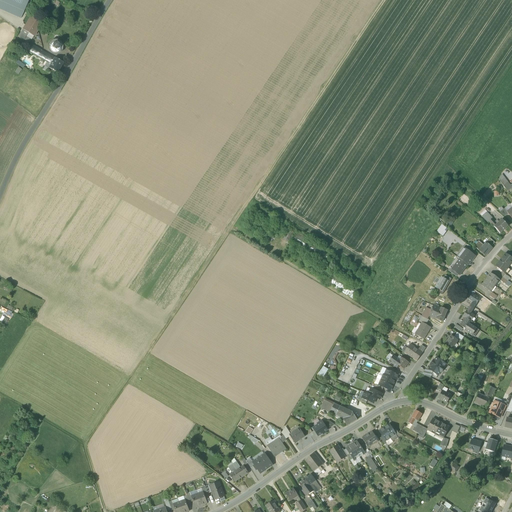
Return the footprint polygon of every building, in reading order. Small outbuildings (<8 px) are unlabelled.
[(28,0),(0,0),(0,8),(20,17),(28,0)] [(23,30),(34,37),(42,24),(31,17),(23,30)] [(34,37),(23,30),(21,33),(26,37),(31,40),(34,37)] [(58,53),(60,52),(62,49),(62,47),(60,44),(58,42),(55,42),(53,43),(51,45),(50,48),(50,50),(52,53),(55,54),(58,53)] [(50,64),(51,64),(54,58),(37,48),(38,46),(33,44),(29,52),(50,64)] [(48,68),(57,73),(63,63),(54,58),(51,64),(50,64),(49,65),(50,65),(48,68)] [(481,216),(487,223),(489,222),(492,219),(486,212),(481,216)] [(502,220),(497,224),(494,227),(500,234),(508,226),(502,220)] [(436,232),(442,236),(446,232),(444,231),(446,229),(441,225),(436,232)] [(290,228),(285,235),(284,237),(283,239),(288,242),(295,231),(290,228)] [(489,238),(486,242),(492,247),(495,243),(489,238)] [(486,242),(482,247),(479,250),(479,251),(485,256),(493,248),(492,247),(486,242)] [(464,248),(457,257),(459,258),(466,249),(464,248)] [(457,257),(460,259),(468,265),(471,261),(472,261),(473,259),(473,258),(475,256),(466,249),(459,258),(457,257)] [(326,264),(361,285),(368,274),(333,253),(326,264)] [(495,267),(503,273),(511,262),(511,258),(506,254),(495,267)] [(467,266),(468,265),(460,259),(452,270),(458,274),(460,276),(460,275),(463,271),(462,271),(467,265),(467,266)] [(318,278),(353,299),(360,287),(325,267),(318,278)] [(448,271),(456,277),(458,274),(452,270),(450,268),(448,271)] [(491,274),(486,280),(495,286),(499,280),(491,274)] [(436,292),(442,295),(451,279),(445,276),(444,278),(441,277),(435,287),(437,289),(436,292)] [(490,292),(495,286),(486,280),(482,286),(490,292)] [(473,303),(471,306),(474,307),(480,298),(476,296),(472,293),(468,299),(473,303)] [(434,306),(431,311),(429,316),(436,319),(440,309),(434,306)] [(436,319),(443,322),(448,310),(441,307),(440,309),(436,319)] [(427,319),(429,316),(431,311),(425,308),(422,316),(427,319)] [(463,316),(465,318),(471,321),(474,316),(471,313),(473,310),(470,308),(468,311),(467,311),(463,316)] [(477,315),(486,320),(488,318),(478,312),(477,315)] [(423,323),(426,325),(429,320),(427,319),(422,316),(419,321),(422,323),(423,323)] [(469,324),(471,321),(465,318),(460,325),(466,329),(465,330),(472,335),(477,328),(473,326),(469,324)] [(415,334),(424,339),(430,328),(426,325),(423,323),(419,330),(418,329),(415,334)] [(445,344),(452,348),(456,344),(458,340),(451,336),(448,340),(445,344)] [(404,353),(412,358),(417,349),(410,344),(407,348),(404,353)] [(418,350),(417,349),(412,358),(417,361),(422,353),(418,350)] [(398,367),(399,366),(397,365),(400,361),(399,360),(400,360),(397,358),(393,355),(389,362),(394,366),(395,365),(398,367)] [(401,358),(400,360),(399,360),(400,361),(397,365),(399,366),(404,369),(408,362),(401,357),(401,358)] [(429,369),(438,375),(440,372),(441,372),(444,368),(443,367),(446,364),(441,361),(440,359),(439,360),(436,358),(435,361),(433,361),(431,365),(431,366),(429,369)] [(324,377),(328,369),(323,366),(319,374),(324,377)] [(422,374),(430,378),(432,375),(436,378),(438,375),(429,369),(427,368),(422,374)] [(387,369),(385,375),(395,380),(396,380),(399,375),(387,369)] [(390,391),(395,380),(385,375),(384,375),(381,380),(379,385),(379,386),(383,388),(390,391)] [(484,396),(488,398),(493,388),(489,386),(484,396)] [(371,389),(368,394),(365,393),(364,392),(362,398),(367,401),(373,403),(376,398),(380,400),(382,394),(381,393),(373,389),(371,389)] [(438,398),(447,403),(451,396),(446,393),(442,391),(438,398)] [(475,402),(485,407),(489,398),(488,398),(484,396),(479,393),(475,402)] [(320,408),(330,412),(334,405),(324,400),(320,408)] [(495,416),(500,418),(505,406),(505,405),(496,402),(494,406),(493,405),(490,411),(496,414),(495,416)] [(330,412),(336,415),(340,406),(334,403),(334,405),(330,412)] [(340,406),(336,415),(335,417),(339,419),(340,418),(343,419),(347,426),(357,420),(352,412),(340,406)] [(411,417),(412,418),(415,420),(418,421),(422,414),(415,410),(411,417)] [(428,430),(435,434),(441,424),(437,422),(432,419),(427,429),(428,430)] [(324,424),(322,421),(317,424),(318,425),(313,428),(318,436),(322,434),(325,432),(328,430),(327,430),(324,424)] [(329,421),(324,424),(327,430),(335,425),(329,421)] [(390,438),(393,441),(398,438),(393,431),(390,424),(379,431),(382,436),(386,441),(390,438)] [(413,430),(419,434),(423,427),(417,424),(415,427),(413,430)] [(444,426),(441,424),(435,434),(444,438),(449,428),(444,425),(444,426)] [(281,432),(283,435),(285,438),(290,435),(290,434),(291,434),(286,426),(281,432)] [(290,435),(295,443),(299,441),(299,440),(305,436),(300,428),(299,428),(291,433),(291,434),(290,434),(290,435)] [(422,435),(419,434),(418,436),(423,438),(428,430),(427,429),(426,428),(422,435)] [(365,443),(368,448),(368,447),(373,445),(372,443),(377,440),(378,441),(372,432),(362,439),(365,443)] [(287,440),(285,438),(283,435),(281,437),(278,439),(279,441),(280,440),(282,443),(287,440)] [(476,441),(472,439),(469,449),(473,451),(473,452),(478,454),(478,453),(481,444),(481,443),(475,441),(476,441)] [(497,441),(489,439),(487,443),(485,450),(494,453),(497,441)] [(270,440),(266,443),(275,457),(280,453),(279,453),(286,449),(282,443),(280,440),(279,441),(275,443),(274,441),(272,443),(270,440)] [(360,447),(357,442),(346,449),(349,453),(353,459),(354,460),(359,457),(364,454),(363,452),(360,447)] [(368,448),(365,443),(360,447),(363,452),(366,450),(368,449),(369,449),(368,447),(368,448)] [(330,451),(336,461),(344,456),(340,450),(338,446),(330,451)] [(511,447),(504,446),(502,456),(511,458),(511,455),(511,447)] [(264,450),(251,459),(253,461),(265,453),(264,450)] [(305,460),(314,472),(323,464),(314,452),(305,460)] [(272,465),(265,454),(253,462),(252,462),(255,466),(254,466),(256,471),(258,470),(260,473),(264,470),(265,471),(270,467),(270,466),(272,465)] [(370,457),(368,458),(365,460),(373,472),(378,469),(371,459),(370,457)] [(251,468),(254,466),(255,466),(252,462),(253,462),(250,458),(246,461),(248,463),(251,468)] [(429,466),(433,468),(438,461),(433,459),(429,466)] [(455,473),(459,467),(454,464),(450,470),(455,473)] [(243,466),(239,469),(237,470),(241,477),(248,473),(246,470),(245,469),(243,466)] [(241,477),(237,470),(234,472),(230,475),(232,477),(233,478),(235,482),(241,477)] [(311,474),(305,479),(310,486),(311,484),(316,481),(311,474)] [(299,483),(304,490),(310,486),(305,479),(299,483)] [(210,487),(215,500),(224,496),(219,484),(210,487)] [(313,491),(315,493),(319,490),(317,487),(315,488),(314,486),(313,487),(311,484),(310,486),(313,491)] [(313,491),(310,486),(304,490),(302,491),(306,496),(313,491)] [(285,494),(290,501),(298,496),(294,489),(289,492),(289,491),(285,494)] [(203,492),(203,493),(197,495),(202,507),(204,506),(203,505),(207,503),(205,497),(203,492)] [(200,508),(202,507),(197,495),(192,497),(191,497),(193,502),(195,508),(199,506),(200,508)] [(481,506),(479,511),(480,511),(491,511),(496,504),(486,498),(483,503),(486,505),(484,508),(481,506)] [(185,501),(179,503),(182,511),(187,511),(189,511),(187,505),(185,500),(185,501)] [(313,507),(314,510),(317,508),(312,500),(307,504),(310,509),(313,507)] [(266,506),(269,511),(279,511),(280,511),(273,501),(266,506)] [(182,511),(179,503),(174,505),(173,505),(175,510),(175,511),(182,511)]
